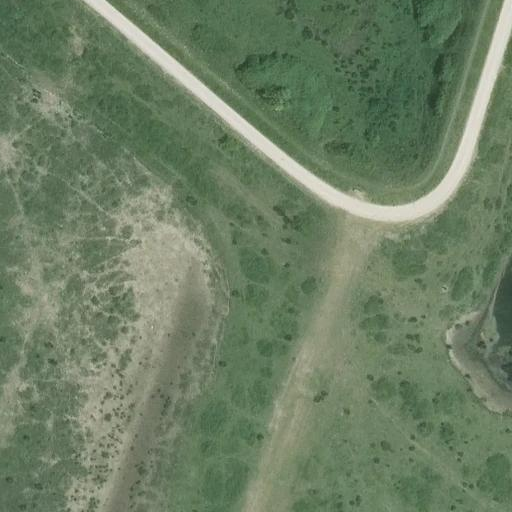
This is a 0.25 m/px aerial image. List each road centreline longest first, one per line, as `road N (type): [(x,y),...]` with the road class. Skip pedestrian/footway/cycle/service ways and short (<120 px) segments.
road 1 (track): [(91,0),(303,176),(361,208)]
road 2 (track): [(511,0),(448,186),(411,212),(361,208)]
road 3 (track): [(297,408),(361,208)]
